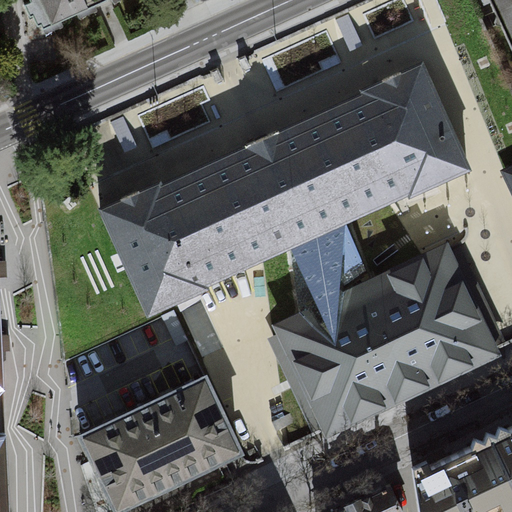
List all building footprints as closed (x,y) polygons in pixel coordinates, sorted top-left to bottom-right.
[(28,0),(20,4),(28,20),(32,18),(37,27),(40,25),(45,36),(104,8),(119,0),(28,0)] [(511,0),(491,0),(511,44),(511,0)] [(262,261),(290,249),(297,311),(297,312),(273,324),(271,325),(275,333),(266,338),(277,360),(288,384),(310,432),(312,435),(319,431),(323,439),(502,356),(496,345),(504,341),(460,247),(457,249),(452,251),(447,241),(421,253),(373,276),(369,279),(349,223),(353,221),(389,204),(397,201),(408,196),(409,198),(471,170),(422,62),(360,90),(361,92),(262,137),(163,182),(161,179),(97,208),(146,317),(209,289),(208,286),(262,261)] [(511,165),(500,171),(511,199),(511,165)] [(208,380),(81,437),(115,511),(242,454),(208,380)] [(511,511),(511,425),(426,464),(414,469),(420,511),(511,511)] [(401,511),(391,487),(331,511),(401,511)]
